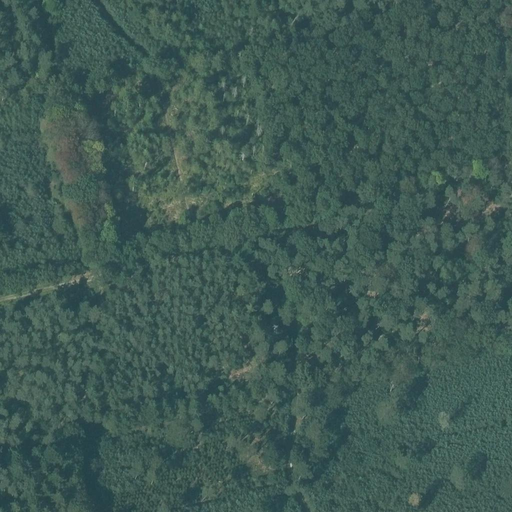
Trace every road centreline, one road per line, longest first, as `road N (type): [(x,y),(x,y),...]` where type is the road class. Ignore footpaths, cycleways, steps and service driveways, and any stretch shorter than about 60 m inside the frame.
road 1 (track): [(86,511),(73,437),(90,356),(98,246),(37,0)]
road 2 (unknown): [(231,249),(292,313),(336,335),(511,321)]
road 3 (unknown): [(97,0),(125,38),(170,68),(190,138),(201,231),(216,248)]
road 4 (track): [(0,300),(231,249)]
road 5 (track): [(304,511),(291,473),(295,357),(284,305)]
